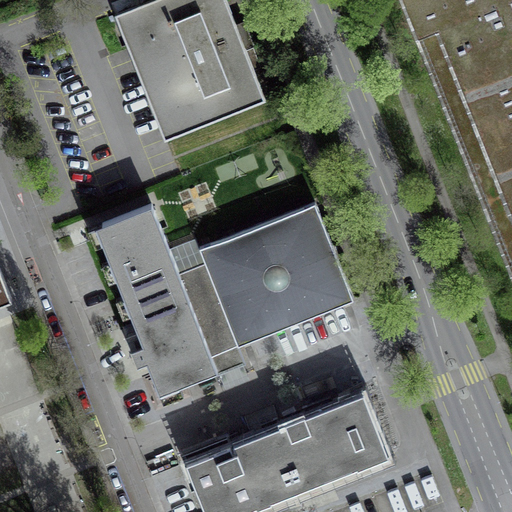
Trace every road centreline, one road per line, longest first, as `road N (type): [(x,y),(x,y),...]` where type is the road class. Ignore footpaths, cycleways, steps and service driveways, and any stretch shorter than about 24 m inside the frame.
road 1 (secondary): [(307,0),(511,511)]
road 2 (residential): [(0,156),(140,511)]
